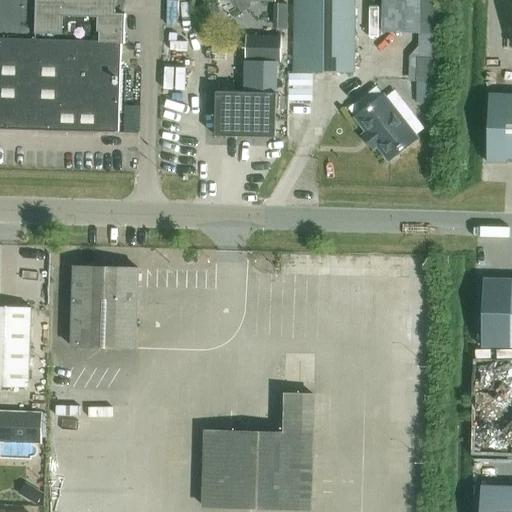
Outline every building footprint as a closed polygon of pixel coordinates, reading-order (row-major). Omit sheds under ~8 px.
[(0,0),(0,129),(119,133),(122,44),(125,44),(129,15),(125,14),(128,0),(0,0)] [(354,72),(354,0),(294,0),(294,72),(354,72)] [(436,90),(436,0),(380,0),(381,26),(412,26),(412,80),(418,80),(418,90),(436,90)] [(290,25),(289,1),(276,2),(277,26),(290,25)] [(281,36),(246,35),(246,61),(281,61),(281,36)] [(213,91),(211,136),(272,137),(273,93),(213,91)] [(511,163),(511,94),(489,94),(487,162),(511,163)] [(373,151),(379,147),(389,159),(416,138),(384,97),(356,118),(366,130),(360,135),(373,151)] [(486,275),(488,245),(476,244),(474,274),(486,275)] [(136,349),(139,269),(74,267),(71,347),(136,349)] [(511,279),(483,279),(481,347),(511,347),(511,279)] [(0,387),(3,387),(28,388),(31,307),(0,306),(0,387)] [(310,511),(313,395),(284,394),(283,433),(206,431),(204,507),(310,511)] [(40,412),(0,410),(0,441),(39,443),(40,412)] [(511,511),(511,487),(481,486),(480,511),(511,511)]
